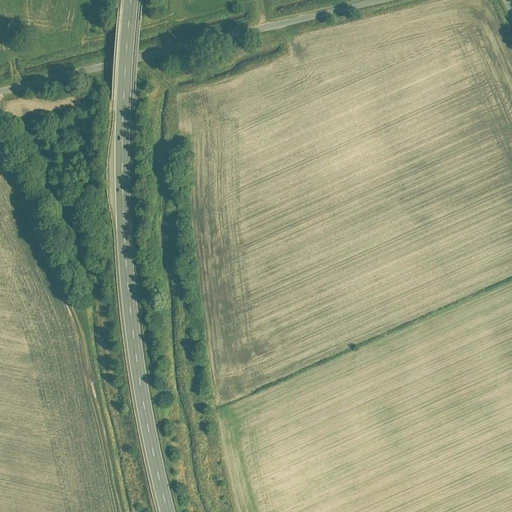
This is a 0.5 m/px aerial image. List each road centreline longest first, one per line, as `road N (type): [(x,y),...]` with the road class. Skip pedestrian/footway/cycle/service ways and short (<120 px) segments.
road 1 (primary): [(130,0),(122,128),(127,280),(169,511)]
road 2 (residential): [(388,0),(0,92)]
